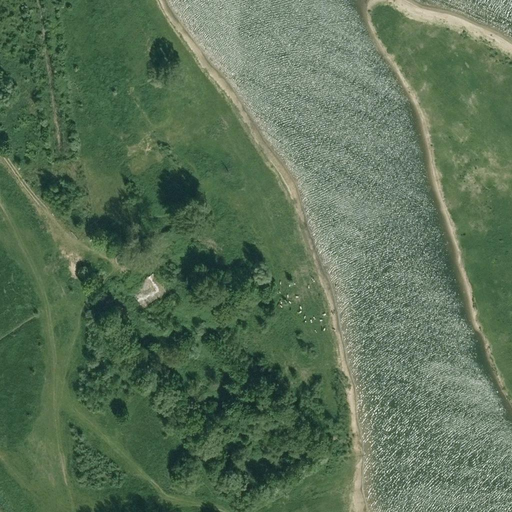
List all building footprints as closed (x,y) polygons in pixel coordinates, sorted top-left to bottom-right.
[(95,265),(99,272),(111,266),(107,259),(95,265)] [(98,282),(115,274),(112,267),(95,275),(98,282)] [(169,291),(152,272),(130,291),(144,309),(169,291)] [(181,305),(194,319),(200,314),(187,299),(181,305)] [(146,343),(156,334),(128,304),(123,308),(128,313),(124,317),(143,337),(142,338),(146,343)] [(172,318),(188,336),(192,331),(188,326),(191,323),(180,311),(172,318)]
